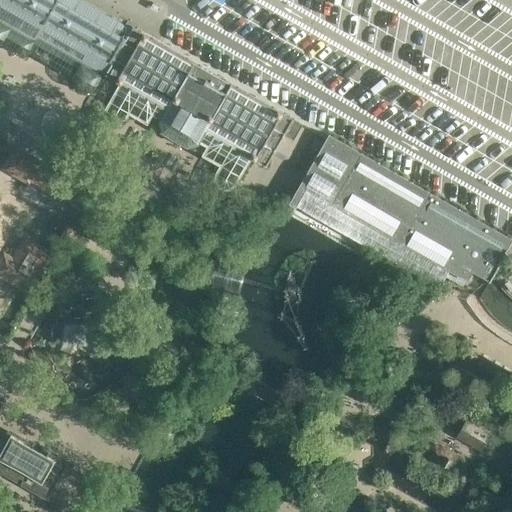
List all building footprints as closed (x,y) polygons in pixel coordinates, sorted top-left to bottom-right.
[(0,0),(0,19),(12,27),(36,40),(38,36),(82,61),(106,74),(131,29),(130,28),(128,26),(128,27),(114,19),(114,18),(112,17),(97,9),(95,8),(81,0),(0,0)] [(292,119),(132,27),(131,29),(106,74),(122,84),(165,108),(158,122),(156,125),(159,136),(186,151),(197,149),(199,145),(207,132),(254,159),(265,165),(274,149),(280,139),(292,119)] [(330,135),(327,139),(310,169),(295,196),(292,201),(290,204),(295,207),(296,206),(321,221),(377,253),(439,289),(446,278),(454,283),(463,288),(472,272),(487,280),(486,282),(489,283),(491,280),(489,279),(504,253),(511,240),(511,239),(330,135)] [(87,196),(38,168),(41,163),(18,150),(17,151),(14,150),(10,156),(4,168),(2,171),(28,185),(31,180),(79,208),(87,196)] [(74,237),(79,226),(69,221),(63,231),(66,232),(74,237)] [(40,275),(52,255),(54,256),(54,255),(52,254),(25,238),(12,260),(3,255),(0,260),(0,275),(21,289),(29,293),(30,292),(40,275)] [(245,257),(217,252),(212,280),(212,283),(243,288),(245,277),(248,257),(245,257)] [(61,351),(76,352),(74,373),(95,375),(100,325),(64,321),(61,351)] [(465,418),(455,436),(482,448),(491,430),(465,418)] [(68,460),(11,427),(0,445),(0,469),(46,495),(68,460)]
